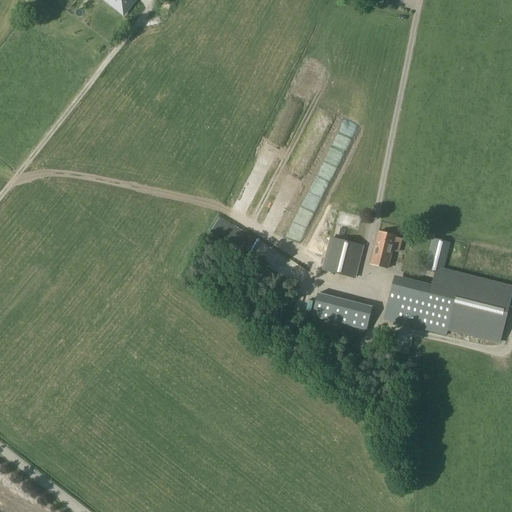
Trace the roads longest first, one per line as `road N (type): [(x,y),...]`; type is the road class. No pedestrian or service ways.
road 1 (track): [(338,287),(213,205),(22,168)]
road 2 (track): [(152,0),(0,196)]
